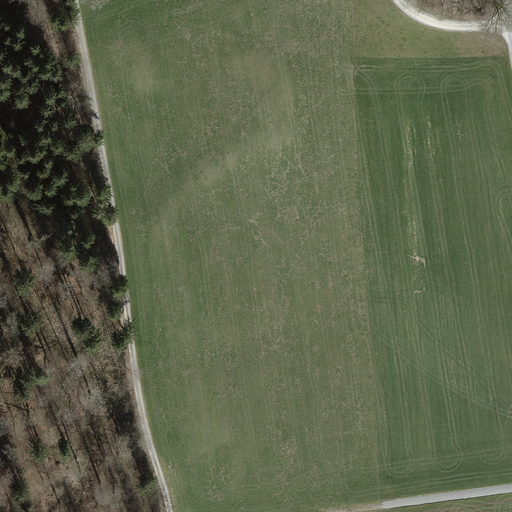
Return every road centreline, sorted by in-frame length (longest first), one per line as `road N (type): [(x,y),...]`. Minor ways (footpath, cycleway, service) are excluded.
road 1 (track): [(76,0),(137,394),(167,511)]
road 2 (track): [(333,511),(511,486)]
